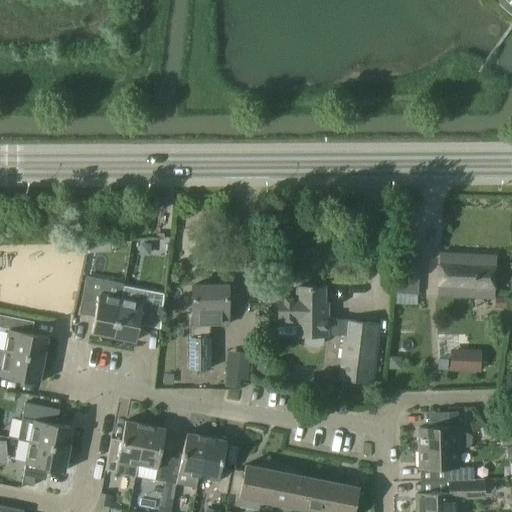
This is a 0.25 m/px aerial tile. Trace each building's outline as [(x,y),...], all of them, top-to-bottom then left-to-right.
[(511,0),(503,0),(511,8),(511,0)] [(156,197),(155,209),(166,209),(167,197),(156,197)] [(462,298),(491,300),(494,256),(442,253),(439,293),(462,294),(462,298)] [(398,303),(417,303),(419,261),(400,260),(398,303)] [(91,334),(113,339),(121,299),(99,295),(102,280),(90,278),(85,303),(97,305),(91,334)] [(188,370),(209,370),(209,326),(226,326),(226,287),(192,287),(192,326),(188,326),(188,370)] [(323,303),(323,287),(297,287),(297,297),(279,297),(279,321),(297,321),(297,335),(303,335),(303,342),(305,346),(309,348),(317,348),(321,345),(323,341),(323,335),(327,335),(343,335),(345,321),(327,319),(327,303),(323,303)] [(113,339),(135,343),(140,321),(161,325),(163,296),(144,292),(142,303),(121,299),(113,339)] [(4,353),(43,360),(47,338),(31,335),(33,322),(0,316),(0,329),(8,331),(4,353)] [(337,381),(374,385),(381,325),(345,321),(343,335),(337,381)] [(449,373),(480,374),(480,350),(450,350),(449,373)] [(0,371),(0,377),(38,385),(43,360),(4,353),(0,371)] [(247,387),(247,353),(226,353),(225,386),(247,387)] [(401,370),(402,364),(397,359),(390,359),(390,370),(401,370)] [(437,359),(437,370),(448,370),(448,360),(437,359)] [(29,443),(68,451),(72,429),(50,425),(53,410),(24,404),(17,440),(29,443)] [(138,466),(145,426),(124,422),(119,449),(109,447),(104,471),(135,478),(138,466)] [(165,488),(171,457),(160,455),(165,430),(145,426),(138,466),(157,470),(155,481),(165,483),(164,488),(165,488)] [(419,428),(419,448),(468,448),(471,444),(471,438),(467,434),(457,435),(456,427),(419,428)] [(197,478),(198,478),(205,439),(186,435),(181,459),(171,457),(165,488),(173,489),(174,484),(195,489),(197,478)] [(215,493),(226,495),(231,470),(220,467),(225,443),(205,439),(198,478),(217,482),(215,493)] [(25,465),(64,473),(68,451),(29,443),(25,465)] [(448,469),(448,480),(473,479),(473,468),(457,468),(457,448),(468,448),(419,448),(420,469),(448,469)] [(239,498),(262,503),(268,472),(245,468),(239,498)] [(262,503),(284,507),(290,476),(268,472),(262,503)] [(284,507),(306,511),(312,481),(290,476),(284,507)] [(416,493),(416,511),(454,511),(455,500),(485,500),(484,479),(473,479),(448,480),(449,493),(416,493)] [(306,511),(310,511),(329,511),(335,485),(312,481),(306,511)] [(329,511),(353,511),(358,489),(335,485),(329,511)]
